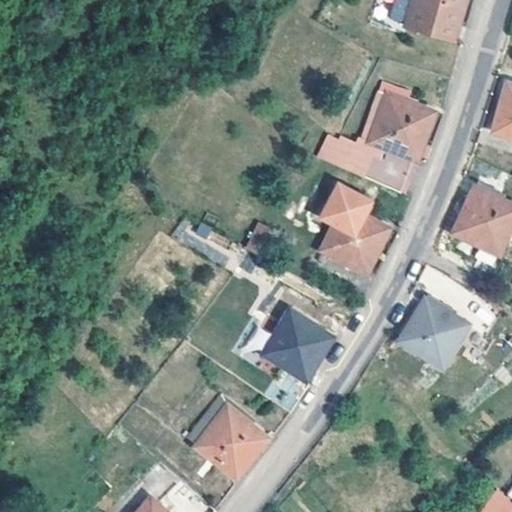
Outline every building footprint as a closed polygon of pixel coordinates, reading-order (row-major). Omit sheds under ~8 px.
[(395,0),(392,19),(404,21),(407,0),(395,0)] [(462,0),(411,0),(404,26),(451,40),(458,17),(462,0)] [(379,82),(376,92),(385,95),(373,128),(364,125),(360,137),(340,129),(335,137),(326,132),(315,155),(358,174),(371,141),(415,158),(425,131),(432,112),(414,105),(416,101),(406,97),(408,92),(379,82)] [(511,86),(506,85),(492,131),(511,136),(511,86)] [(385,95),(376,92),(364,125),(373,128),(385,95)] [(503,192),(476,179),(461,211),(452,232),(496,253),(511,218),(511,205),(500,200),(503,192)] [(331,224),(320,248),(346,262),(336,281),(361,295),(373,274),(364,269),(371,255),(375,247),(385,227),(360,215),(367,201),(333,185),(317,218),(331,224)] [(245,247),(265,258),(279,232),(258,222),(245,247)] [(380,260),(371,255),(364,269),(373,274),(380,260)] [(452,309),(425,293),(413,313),(397,340),(439,366),(465,325),(449,316),(452,309)] [(315,322),(277,299),(251,346),(261,352),(286,311),(312,326),(315,322)] [(312,326),(286,311),(261,352),(304,377),(318,355),(329,335),(312,326)] [(252,419),(219,391),(185,435),(195,444),(226,405),(248,423),(252,419)] [(248,423),(226,405),(195,444),(233,475),(246,459),(264,437),(248,423)] [(511,511),(511,498),(510,497),(501,490),(484,511),(511,511)] [(163,511),(149,498),(135,511),(163,511)]
